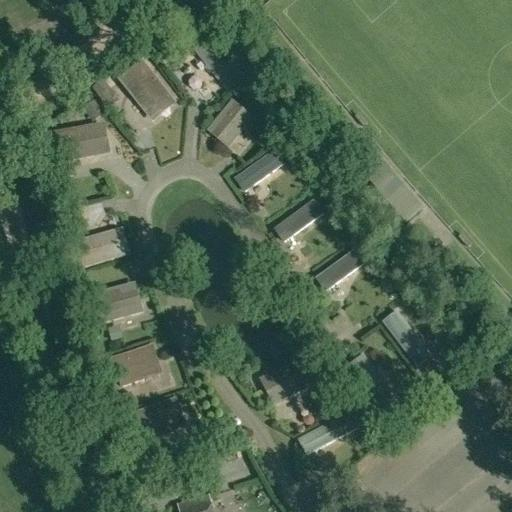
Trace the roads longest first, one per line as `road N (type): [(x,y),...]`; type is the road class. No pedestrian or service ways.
road 1 (residential): [(342,358),(209,176),(180,171),(145,199),(142,217),(163,284),(309,511)]
road 2 (unclassified): [(101,511),(0,169)]
road 3 (track): [(0,123),(145,0)]
